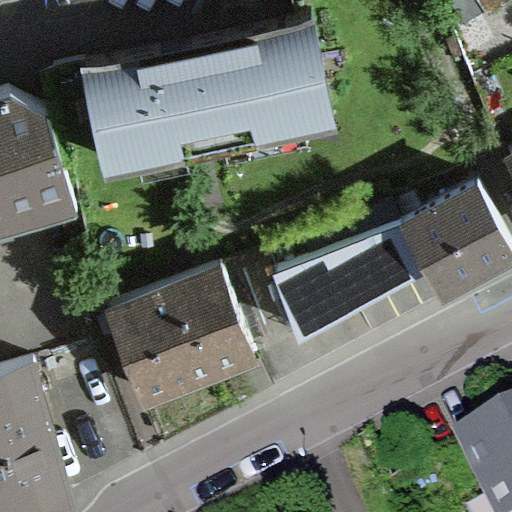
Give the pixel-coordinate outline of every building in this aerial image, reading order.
[(339,112),(315,0),(303,0),(81,46),(105,161),(339,112)] [(481,0),(487,8),(499,0),(481,0)] [(11,83),(0,86),(0,224),(79,203),(48,102),(11,83)] [(511,140),(502,145),(511,164),(511,140)] [(511,246),(511,234),(474,166),(399,209),(425,259),(440,286),(511,246)] [(399,209),(273,260),(297,326),(425,259),(399,209)] [(220,254),(103,299),(141,398),(259,353),(220,254)] [(33,350),(0,359),(0,511),(38,511),(78,501),(33,350)] [(511,511),(511,410),(452,442),(487,511),(511,511)]
